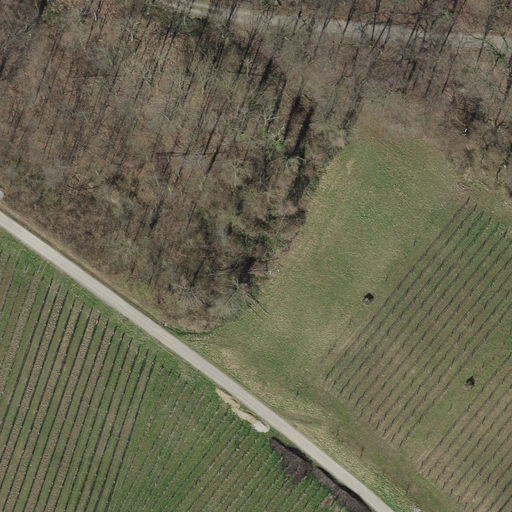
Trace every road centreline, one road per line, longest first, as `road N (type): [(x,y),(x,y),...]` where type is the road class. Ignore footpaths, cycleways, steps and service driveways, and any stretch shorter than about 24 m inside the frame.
road 1 (track): [(389,511),(202,364),(0,222)]
road 2 (track): [(183,0),(233,17),(511,43)]
